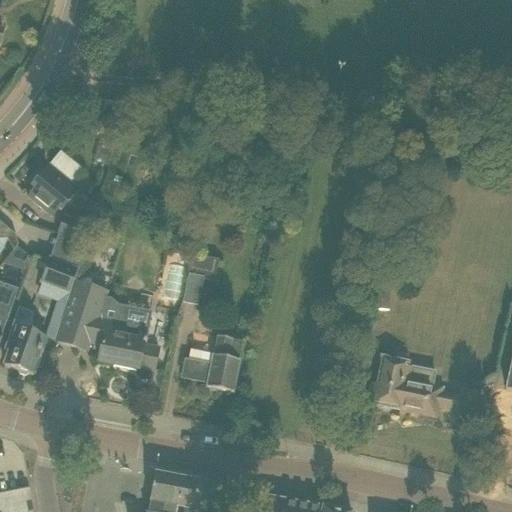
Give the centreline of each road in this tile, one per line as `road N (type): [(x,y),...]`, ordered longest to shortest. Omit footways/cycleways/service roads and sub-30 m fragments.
road 1 (tertiary): [(456,511),(41,425)]
road 2 (secondary): [(0,133),(47,78),(79,0)]
